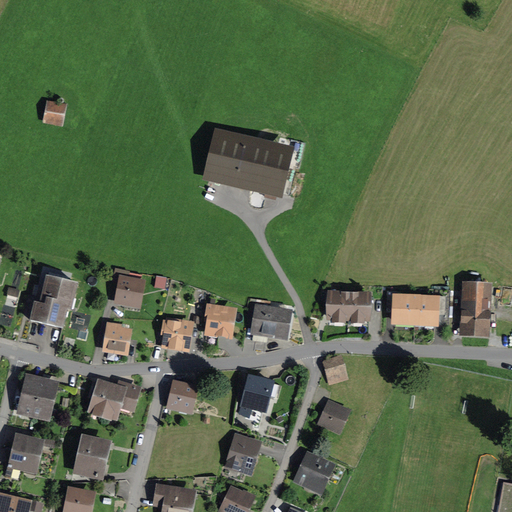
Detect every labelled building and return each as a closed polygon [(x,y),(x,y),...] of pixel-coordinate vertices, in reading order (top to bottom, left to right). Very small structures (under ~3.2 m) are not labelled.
[(60,123),(63,108),(49,105),(46,120),(60,123)] [(227,152),(221,179),(277,192),(283,168),(261,163),(262,160),(227,152)] [(128,273),(127,280),(140,282),(142,275),(128,273)] [(47,278),(40,306),(35,304),(31,321),(62,328),(67,306),(71,307),(77,285),(47,278)] [(117,287),(116,295),(119,296),(118,300),(137,304),(141,284),(122,280),(121,287),(117,287)] [(485,333),(488,285),(466,284),(465,302),(462,302),(461,309),(465,309),(464,331),(485,333)] [(395,322),(415,323),(416,299),(397,298),(397,293),(388,292),(387,307),(396,308),(395,322)] [(330,317),(348,318),(349,295),(330,294),(329,317),(330,317)] [(369,296),(349,295),(348,318),(330,317),(329,333),(362,335),(363,319),(367,319),(369,296)] [(435,299),(416,299),(415,323),(435,324),(435,312),(444,312),(445,297),(436,297),(435,299)] [(228,336),(232,312),(209,308),(207,319),(210,320),(208,333),(228,336)] [(287,313),(257,308),(252,341),(265,343),(267,334),(283,337),(287,313)] [(185,347),(189,327),(164,323),(162,335),(166,335),(165,344),(185,347)] [(115,325),(107,324),(106,329),(109,330),(106,349),(124,352),(127,333),(114,331),(115,325)] [(345,379),(339,359),(325,363),(331,383),(345,379)] [(29,378),(21,412),(46,418),(55,378),(43,375),(42,381),(29,378)] [(250,378),(243,405),(264,411),(271,384),(250,378)] [(177,385),(175,385),(170,408),(188,412),(194,389),(193,389),(194,385),(183,382),(182,383),(178,382),(177,385)] [(97,397),(93,410),(113,416),(117,405),(131,410),(138,389),(120,383),(118,390),(97,384),(93,396),(97,397)] [(329,404),(320,423),(338,431),(346,412),(329,404)] [(18,437),(11,465),(8,465),(6,476),(10,477),(11,474),(20,476),(22,469),(33,472),(37,453),(38,453),(41,443),(18,437)] [(249,474),(259,444),(236,437),(225,475),(239,480),(241,474),(236,472),(237,470),(249,474)] [(85,440),(78,468),(74,467),(70,483),(98,482),(106,445),(85,440)] [(309,456),(300,475),(314,482),(310,490),(318,494),(331,466),(309,456)] [(102,482),(99,494),(114,497),(117,482),(102,482)] [(498,511),(511,511),(511,484),(503,483),(498,511)] [(167,503),(165,511),(188,511),(191,495),(170,492),(171,488),(158,485),(155,501),(167,503)] [(221,511),(222,511),(244,511),(252,498),(243,494),(243,495),(232,489),(221,511)] [(71,492),(66,511),(89,511),(91,506),(88,506),(90,495),(71,492)] [(0,511),(23,511),(25,505),(2,500),(0,508),(0,511)] [(33,501),(32,510),(42,511),(43,502),(33,501)]
